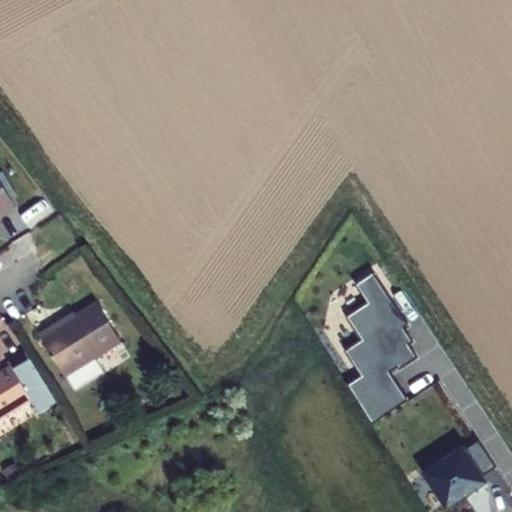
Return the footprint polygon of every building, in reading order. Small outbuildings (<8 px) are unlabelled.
[(0,176),(0,220),(20,209),(0,176)] [(350,386),(373,421),(406,400),(389,372),(397,367),(399,369),(417,358),(408,344),(413,341),(405,328),(410,325),(391,295),(388,297),(374,275),(358,285),(370,303),(349,317),(364,340),(348,350),(365,376),(350,386)] [(59,325),(43,334),(68,377),(126,344),(103,304),(60,329),(59,325)] [(0,421),(36,400),(44,414),(62,403),(33,353),(14,364),(17,368),(0,378),(0,421)] [(492,458),(474,431),(461,440),(460,438),(427,460),(452,496),(468,486),(466,483),(483,472),(479,467),(492,458)]
